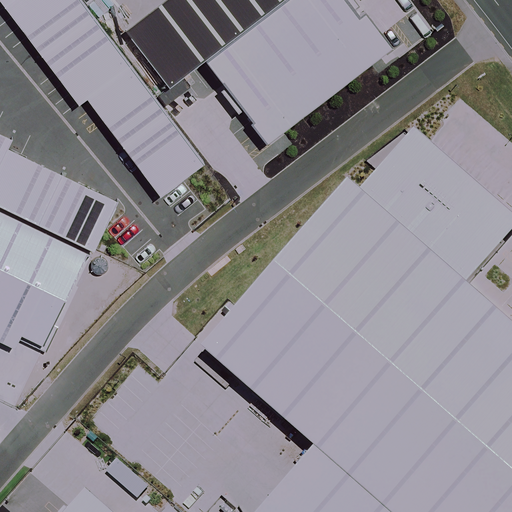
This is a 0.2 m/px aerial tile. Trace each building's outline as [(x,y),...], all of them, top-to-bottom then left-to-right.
[(79,0),(0,0),(82,109),(92,101),(167,199),(207,169),(79,0)] [(160,0),(126,26),(170,85),(205,58),(279,0),(160,0)] [(279,0),(205,58),(253,116),(250,119),(267,139),(392,44),(364,8),(359,11),(354,5),(359,2),(357,0),(279,0)] [(253,511),(511,511),(511,318),(469,281),(511,231),(511,209),(417,127),(365,187),(353,176),(204,346),(315,442),(253,511)] [(0,196),(101,243),(120,200),(12,150),(16,142),(0,134),(0,196)] [(119,511),(90,486),(66,511),(119,511)]
